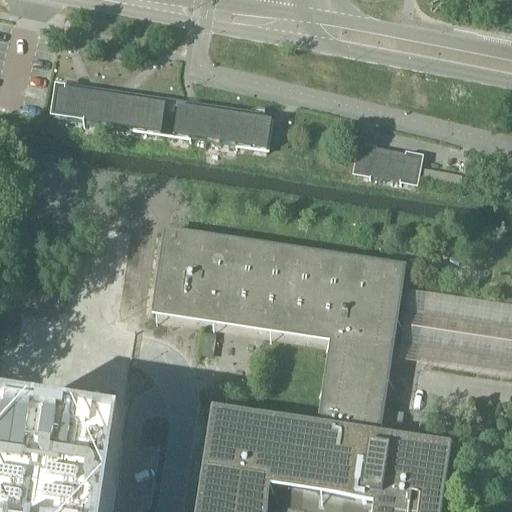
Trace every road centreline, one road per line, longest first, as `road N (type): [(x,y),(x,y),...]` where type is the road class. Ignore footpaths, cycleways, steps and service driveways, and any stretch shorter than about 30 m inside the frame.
road 1 (tertiary): [(300,40),(511,82)]
road 2 (tertiary): [(511,53),(319,17)]
road 3 (tertiary): [(149,4),(185,23),(300,40)]
road 4 (tertiary): [(294,13),(187,0),(149,4)]
